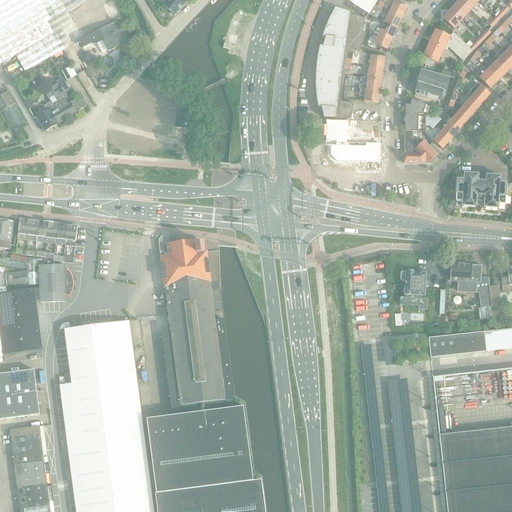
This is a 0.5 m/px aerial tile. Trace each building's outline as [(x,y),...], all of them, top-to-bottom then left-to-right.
[(0,0),(0,34),(42,11),(64,50),(69,47),(66,42),(119,11),(112,0),(0,0)] [(167,0),(163,5),(175,15),(187,2),(185,0),(167,0)] [(369,15),(377,0),(344,0),(345,0),(369,15)] [(476,0),(459,0),(459,1),(475,15),(483,6),(476,0)] [(463,20),(465,17),(470,21),(475,15),(459,1),(451,10),(463,20)] [(394,2),(389,13),(402,19),(407,8),(394,2)] [(509,10),(506,6),(495,17),(499,20),(509,10)] [(340,102),(347,51),(360,53),(364,19),(338,10),(333,18),(329,28),(326,38),(323,47),(321,57),(319,67),(319,77),(319,87),(320,97),(321,108),(324,118),(351,119),(353,103),(340,102)] [(387,18),(384,23),(397,29),(402,19),(389,13),(383,10),(381,15),(387,18)] [(451,10),(443,19),(454,29),(463,20),(451,10)] [(42,11),(0,34),(0,64),(16,55),(21,65),(25,72),(64,50),(42,11)] [(488,25),(492,28),(499,20),(495,17),(488,25)] [(116,22),(79,42),(82,48),(83,49),(91,45),(97,45),(102,53),(107,50),(108,52),(127,41),(116,22)] [(372,26),(371,30),(392,40),(397,29),(384,23),(381,22),(378,28),(376,27),(372,26)] [(487,29),(480,36),(484,39),(491,33),(487,29)] [(387,50),(392,40),(371,30),(369,36),(377,40),(374,45),(387,50)] [(472,52),(468,48),(453,33),(450,36),(435,30),(423,57),(424,57),(421,63),(426,65),(436,68),(446,45),(449,45),(447,47),(462,61),(472,52)] [(472,52),(484,39),(480,36),(468,48),(472,52)] [(490,38),(485,43),(488,47),(493,42),(490,38)] [(501,50),(502,51),(511,61),(511,46),(509,49),(506,46),(501,50)] [(500,59),(497,62),(507,72),(511,67),(511,61),(505,54),(500,59)] [(365,55),(364,67),(370,68),(383,69),(385,58),(373,56),(371,56),(365,55)] [(497,62),(488,70),(498,81),(507,72),(497,62)] [(426,65),(425,70),(438,74),(439,69),(436,68),(426,65)] [(62,72),(67,81),(77,76),(72,66),(62,72)] [(484,66),(476,75),(480,79),(490,89),(498,81),(488,70),(488,71),(485,67),(484,66)] [(38,78),(45,75),(42,68),(35,72),(38,78)] [(363,79),(368,79),(381,81),(383,69),(370,68),(369,72),(364,72),(363,79)] [(418,83),(415,94),(440,102),(443,92),(446,92),(450,80),(421,71),(419,77),(418,76),(416,83),(418,83)] [(76,113),(87,106),(81,97),(68,105),(65,99),(65,98),(63,95),(66,93),(70,91),(63,78),(57,82),(58,84),(50,88),(44,91),(52,105),(51,105),(55,112),(52,113),(58,123),(76,113)] [(367,84),(366,91),(380,92),(381,81),(368,79),(367,84)] [(467,94),(471,97),(480,105),(490,94),(477,83),(467,94)] [(378,104),(380,92),(366,91),(360,90),(359,96),(365,97),(365,102),(378,104)] [(15,104),(8,92),(0,97),(0,110),(1,112),(15,104)] [(23,100),(26,104),(29,110),(34,107),(36,98),(31,101),(29,97),(23,100)] [(471,97),(462,109),(471,116),(480,105),(471,97)] [(405,105),(405,132),(404,163),(422,164),(425,161),(429,164),(433,160),(434,160),(437,157),(437,156),(437,155),(423,141),(418,146),(416,145),(417,135),(413,134),(413,132),(418,132),(418,115),(423,115),(426,104),(413,100),(411,105),(405,105)] [(51,105),(50,103),(44,106),(44,109),(45,113),(36,118),(44,132),(58,124),(58,123),(52,113),(55,112),(51,105)] [(15,104),(1,112),(12,131),(27,123),(15,104)] [(462,109),(452,120),(461,128),(471,116),(462,109)] [(188,129),(189,115),(176,114),(175,128),(188,129)] [(426,114),(426,115),(426,126),(429,126),(433,129),(441,120),(437,116),(436,117),(426,114)] [(448,125),(443,130),(452,138),(461,128),(452,120),(449,117),(445,122),(448,125)] [(380,162),(380,160),(380,143),(347,143),(347,132),(350,132),(350,122),(326,121),(326,140),(325,140),(325,146),(327,146),(327,156),(335,165),(358,165),(359,162),(380,162)] [(443,130),(433,141),(442,149),(452,138),(443,130)] [(478,175),(464,174),(464,180),(457,180),(456,201),(462,202),(462,206),(475,207),(476,201),(485,202),(484,208),(498,209),(498,204),(505,205),(506,183),(499,183),(500,176),(486,175),(486,177),(478,177),(478,175)] [(0,248),(10,250),(14,222),(0,220),(0,248)] [(30,221),(20,220),(18,240),(27,241),(30,221)] [(27,241),(33,242),(37,242),(39,222),(30,221),(27,241)] [(37,242),(46,243),(49,223),(39,222),(37,242)] [(46,243),(56,244),(56,239),(58,224),(49,223),(46,243)] [(56,239),(56,244),(65,246),(68,226),(58,224),(56,239)] [(65,246),(75,247),(77,227),(68,226),(65,246)] [(160,242),(160,244),(160,245),(160,246),(181,407),(225,401),(226,410),(236,408),(234,396),(234,394),(231,371),(231,368),(228,350),(224,320),(214,321),(206,253),(204,253),(203,244),(201,245),(199,243),(197,242),(195,241),(188,242),(188,241),(175,242),(176,243),(168,245),(168,243),(168,241),(166,239),(164,238),(161,239),(160,242)] [(0,257),(0,265),(28,270),(28,263),(11,260),(0,257)] [(38,261),(28,259),(28,263),(28,270),(29,286),(38,285),(38,261)] [(450,264),(449,281),(458,282),(457,292),(477,293),(479,293),(481,308),(491,307),(489,287),(477,288),(477,283),(480,283),(480,277),(481,266),(473,265),(450,264)] [(40,289),(34,290),(0,294),(0,322),(4,355),(42,351),(35,302),(40,301),(40,303),(65,302),(64,296),(66,296),(68,296),(70,293),(71,289),(72,285),(72,281),(71,277),(69,273),(67,270),(65,271),(63,271),(63,265),(39,266),(40,289)] [(507,271),(501,271),(501,273),(502,286),(503,292),(511,291),(511,266),(507,267),(507,271)] [(425,296),(426,273),(416,273),(416,272),(415,272),(413,271),(409,270),(407,272),(405,272),(402,272),(400,273),(400,279),(402,281),(405,281),(405,286),(404,285),(404,295),(405,295),(405,298),(402,298),(402,305),(423,306),(424,296),(425,296)] [(5,274),(7,289),(27,286),(25,271),(5,274)] [(499,286),(489,287),(491,307),(501,306),(499,286)] [(459,297),(457,297),(454,297),(453,299),(453,301),(454,303),(456,305),(458,305),(460,304),(461,302),(461,300),(460,298),(459,297)] [(481,308),(478,308),(480,320),(492,319),(491,307),(481,308)] [(499,311),(499,310),(492,311),(493,319),(500,318),(500,317),(499,311)] [(412,313),(396,315),(397,326),(413,325),(412,313)] [(139,320),(129,322),(132,346),(142,344),(139,320)] [(66,383),(60,383),(60,386),(76,511),(264,511),(260,481),(253,481),(244,407),(236,408),(226,410),(141,421),(132,346),(129,322),(65,330),(70,374),(65,374),(65,377),(66,377),(66,383)] [(486,352),(484,332),(429,338),(431,358),(486,352)] [(0,420),(40,416),(34,370),(0,374),(0,420)] [(511,511),(511,426),(439,435),(447,511),(511,511)] [(44,463),(40,427),(10,431),(15,467),(44,463)] [(15,467),(16,477),(46,474),(46,472),(45,465),(44,463),(15,467)] [(16,477),(17,484),(17,487),(47,483),(46,474),(16,477)] [(17,487),(19,497),(48,493),(47,483),(17,487)] [(19,497),(20,507),(50,503),(48,493),(19,497)] [(20,507),(20,511),(50,511),(50,503),(20,507)]
